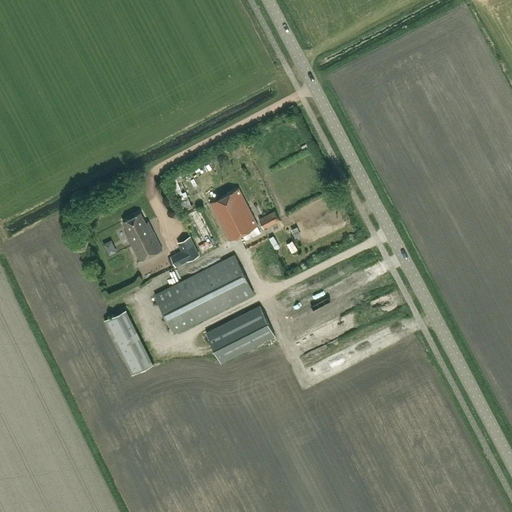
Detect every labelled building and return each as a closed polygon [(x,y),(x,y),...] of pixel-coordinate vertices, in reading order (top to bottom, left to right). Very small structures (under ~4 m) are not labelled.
[(178,175),(171,178),(175,188),(182,185),(178,175)] [(239,188),(210,203),(229,239),(257,225),(239,188)] [(263,224),(278,218),(275,210),(260,216),(263,224)] [(141,212),(123,221),(128,232),(125,233),(139,260),(162,249),(151,226),(148,228),(141,212)] [(190,259),(199,255),(190,237),(181,241),(185,250),(190,259)] [(292,248),(297,245),(292,237),(287,241),(292,248)] [(111,238),(105,242),(110,251),(117,248),(111,238)] [(225,246),(228,251),(236,246),(233,241),(225,246)] [(266,259),(277,255),(274,249),(264,252),(266,259)] [(155,294),(174,333),(253,293),(234,255),(155,294)] [(147,277),(155,273),(150,261),(141,266),(147,277)] [(172,278),(178,275),(175,269),(169,273),(172,278)] [(275,336),(260,306),(206,333),(221,362),(275,336)] [(132,374),(154,363),(126,308),(105,319),(132,374)] [(328,360),(316,364),(318,370),(330,366),(328,360)]
